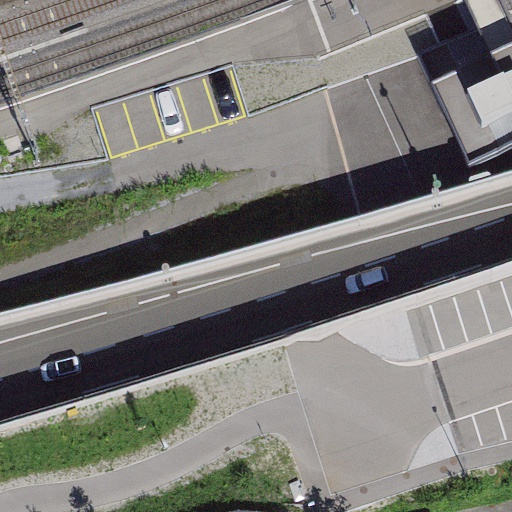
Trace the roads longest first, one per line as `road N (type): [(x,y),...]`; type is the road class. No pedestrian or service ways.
road 1 (motorway): [(21,511),(511,355)]
road 2 (motorway): [(511,253),(149,372)]
road 3 (track): [(355,170),(0,215)]
road 4 (tertiary): [(300,432),(511,365)]
road 5 (residential): [(511,115),(355,170)]
road 6 (motorway): [(149,372),(0,416)]
road 7 (motorway): [(149,372),(0,376)]
